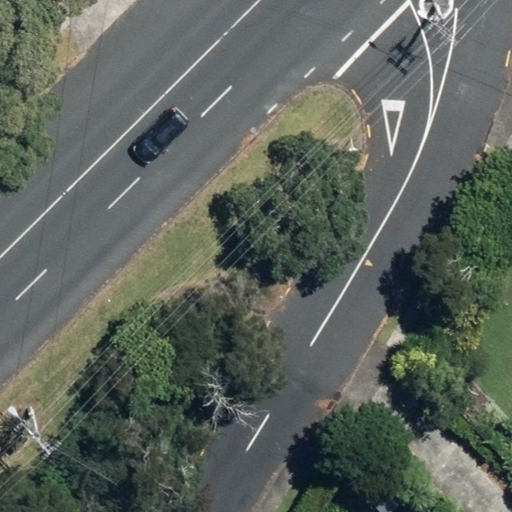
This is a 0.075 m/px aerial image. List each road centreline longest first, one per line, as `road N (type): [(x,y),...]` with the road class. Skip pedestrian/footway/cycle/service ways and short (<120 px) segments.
road 1 (residential): [(216,511),(385,241),(420,158),(442,71),(443,0)]
road 2 (secondary): [(0,257),(262,0)]
